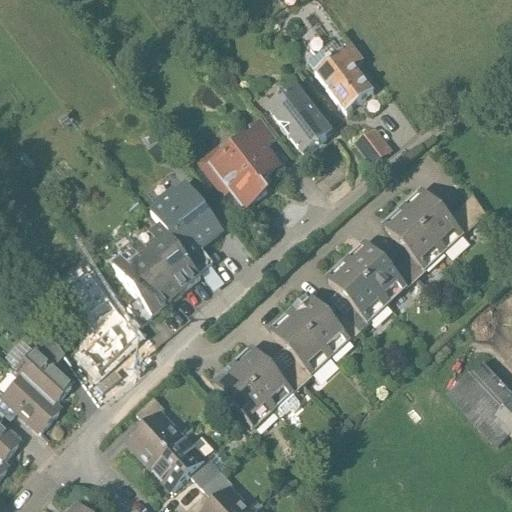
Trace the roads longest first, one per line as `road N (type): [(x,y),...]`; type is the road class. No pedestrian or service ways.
road 1 (residential): [(79,453),(214,320),(411,147)]
road 2 (track): [(411,147),(460,118),(511,65)]
